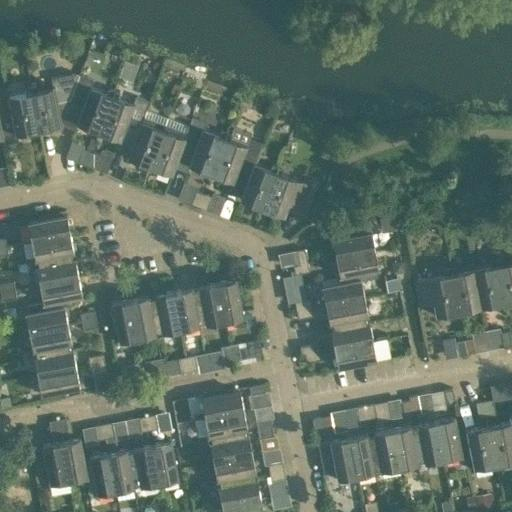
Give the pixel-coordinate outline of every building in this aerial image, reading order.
[(74,129),(76,123),(83,104),(69,99),(78,74),(73,72),(50,76),(52,85),(36,88),(35,84),(29,85),(38,129),(61,124),(74,129)] [(78,74),(69,99),(83,104),(76,123),(97,131),(113,89),(107,87),(105,92),(90,86),(93,79),(78,74)] [(16,133),(38,129),(29,85),(23,86),(24,91),(8,95),(12,114),(0,116),(0,130),(1,136),(2,143),(17,140),(16,133)] [(0,116),(12,114),(8,95),(7,87),(0,88),(0,136),(1,136),(0,130),(0,116)] [(119,91),(113,89),(97,131),(118,138),(125,120),(139,125),(145,109),(149,100),(135,95),(132,102),(117,96),(119,91)] [(126,157),(149,165),(164,124),(166,117),(145,109),(139,125),(125,120),(118,138),(116,145),(129,150),(126,157)] [(188,125),(183,136),(182,141),(195,146),(189,165),(210,172),(225,131),(219,129),(218,133),(202,128),(205,121),(191,116),(188,125)] [(166,117),(164,124),(149,165),(171,173),(173,167),(186,171),(189,165),(195,146),(182,141),(183,136),(188,125),(166,117)] [(226,131),(225,131),(210,172),(231,180),(238,162),(252,167),(254,162),(261,142),(249,137),(250,133),(228,125),(226,131)] [(77,161),(85,164),(90,150),(82,147),(77,161)] [(98,154),(90,150),(85,164),(93,167),(98,154)] [(238,162),(231,180),(228,187),(241,192),(239,199),(261,207),(276,166),(271,163),(269,168),(254,162),(252,167),(238,162)] [(282,168),(276,166),(261,207),(283,215),(288,203),(301,208),(310,183),(281,172),(282,168)] [(176,194),(186,199),(193,185),(184,180),(176,194)] [(197,206),(203,192),(195,189),(190,203),(197,206)] [(211,195),(203,192),(197,206),(206,209),(211,195)] [(31,240),(69,233),(66,214),(27,221),(31,240)] [(332,238),(335,257),(374,249),(370,230),(332,238)] [(73,251),(69,233),(31,240),(34,259),(37,258),(37,257),(53,254),(55,262),(71,259),(71,258),(70,252),(73,251)] [(298,264),(307,262),(305,248),(295,249),(298,264)] [(360,280),(360,279),(377,276),(375,268),(377,268),(374,249),(335,257),(339,275),(342,275),(341,274),(358,271),(360,280)] [(35,265),(39,284),(77,276),(74,257),(71,258),(71,259),(55,262),(53,254),(37,257),(37,258),(38,264),(35,265)] [(511,259),(501,262),(500,257),(494,258),(503,301),(511,299),(511,259)] [(480,306),(503,301),(494,258),(488,259),(489,264),(472,267),(480,306)] [(391,272),(402,270),(400,259),(389,261),(391,272)] [(309,270),(307,262),(298,264),(292,265),(294,273),(309,270)] [(458,310),(480,306),(472,267),(456,270),(455,266),(449,267),(458,310)] [(435,315),(458,310),(449,267),(443,268),(444,273),(413,279),(418,305),(432,302),(435,315)] [(363,296),(360,279),(360,280),(358,271),(341,274),(342,275),(343,281),(321,285),(325,304),(363,296)] [(81,295),(77,276),(39,284),(42,301),(43,300),(45,309),(61,306),(61,305),(59,299),(81,295)] [(216,281),(224,320),(242,316),(235,278),(216,281)] [(13,280),(0,282),(0,291),(15,288),(13,280)] [(205,323),(224,320),(216,281),(197,285),(198,288),(199,287),(202,304),(194,306),(197,322),(198,322),(205,321),(205,323)] [(199,325),(198,322),(197,322),(194,306),(202,304),(199,287),(198,288),(192,289),(191,286),(172,290),(180,328),(199,325)] [(16,297),(15,288),(0,291),(0,292),(1,300),(16,297)] [(154,293),(154,296),(155,296),(159,312),(150,314),(154,331),(155,330),(161,329),(162,332),(180,328),(172,290),(154,293)] [(148,295),(129,298),(137,337),(155,333),(155,330),(154,331),(150,314),(159,312),(155,296),(154,296),(148,297),(148,295)] [(328,322),(331,322),(331,321),(347,318),(349,326),(366,323),(366,322),(364,315),(367,315),(363,296),(325,304),(328,322)] [(118,340),(137,337),(129,298),(110,302),(118,340)] [(296,309),(311,307),(309,298),(294,301),(296,309)] [(25,312),(29,331),(67,323),(63,305),(61,305),(61,306),(45,309),(43,300),(42,301),(26,304),(27,312),(25,312)] [(311,307),(296,309),(297,318),(312,315),(311,307)] [(79,312),(81,321),(95,318),(94,309),(79,312)] [(82,329),(97,326),(95,318),(81,321),(82,329)] [(368,321),(366,322),(366,323),(349,326),(347,318),(331,321),(331,322),(332,328),(330,329),(333,347),(372,340),(368,321)] [(71,342),(67,323),(29,331),(32,349),(35,349),(35,348),(51,345),(53,353),(69,350),(69,349),(68,343),(71,342)] [(499,332),(502,346),(511,345),(509,330),(499,332)] [(463,339),(466,353),(475,352),(472,337),(463,339)] [(455,340),(458,355),(466,353),(463,339),(455,340)] [(375,359),(372,340),(333,347),(337,366),(375,359)] [(228,344),(231,358),(240,357),(237,342),(228,344)] [(315,351),(314,342),(299,345),(301,354),(304,354),(304,353),(315,351)] [(231,358),(228,344),(220,345),(223,360),(231,358)] [(37,374),(75,367),(72,348),(69,349),(69,350),(53,353),(51,345),(35,348),(35,349),(36,355),(33,356),(37,374)] [(319,350),(315,351),(304,353),(304,354),(306,362),(320,358),(319,350)] [(104,362),(102,353),(87,356),(89,364),(104,362)] [(194,354),(186,356),(188,370),(197,369),(194,354)] [(180,372),(188,370),(186,356),(177,357),(180,372)] [(141,361),(144,375),(153,373),(150,359),(141,361)] [(136,377),(144,375),(141,361),(133,362),(136,377)] [(104,362),(89,364),(91,373),(105,370),(104,362)] [(75,367),(37,374),(40,393),(79,386),(75,367)] [(250,394),(265,391),(263,382),(248,385),(250,394)] [(454,402),(452,391),(452,387),(443,389),(446,403),(454,402)] [(201,398),(204,416),(243,409),(239,390),(201,398)] [(419,408),(416,394),(408,395),(408,399),(410,410),(411,410),(419,408)] [(8,396),(0,397),(0,404),(0,408),(10,406),(8,396)] [(483,400),(486,415),(495,413),(492,398),(483,400)] [(408,399),(400,401),(403,415),(412,414),(411,410),(410,410),(408,399)] [(486,415),(483,400),(475,402),(478,416),(486,415)] [(376,417),(373,402),(364,404),(367,419),(376,417)] [(367,419),(364,404),(356,405),(359,420),(367,419)] [(246,427),(243,409),(204,416),(208,435),(211,434),(210,433),(227,430),(229,438),(245,435),(245,434),(244,428),(246,427)] [(146,414),(149,429),(157,427),(155,413),(146,414)] [(146,414),(138,416),(140,431),(149,429),(146,414)] [(330,414),(322,416),(311,418),(314,433),(333,429),(330,414)] [(435,419),(442,458),(461,454),(453,415),(435,419)] [(56,418),(59,433),(68,432),(65,417),(56,418)] [(257,429),(272,426),(270,417),(255,420),(257,429)] [(51,435),(59,433),(56,418),(49,420),(48,420),(51,435)] [(424,461),(442,458),(435,419),(416,423),(417,425),(418,425),(421,442),(413,443),(416,460),(417,460),(423,458),(424,461)] [(511,428),(510,420),(488,424),(496,467),(503,466),(502,462),(511,459),(511,428)] [(102,423),(105,438),(108,451),(115,490),(133,486),(133,483),(132,484),(129,467),(137,465),(134,449),(133,449),(127,450),(126,448),(116,449),(114,436),(111,421),(102,423)] [(97,439),(105,438),(102,423),(94,425),(97,439)] [(417,462),(417,460),(416,460),(413,443),(421,442),(418,425),(417,425),(410,426),(410,424),(391,427),(399,466),(417,462)] [(490,469),(496,467),(488,424),(465,429),(472,467),(489,464),(490,469)] [(273,434),(272,426),(257,429),(258,437),(273,434)] [(380,470),(399,466),(391,427),(373,431),(373,434),(374,433),(377,450),(369,452),(372,468),(373,468),(380,467),(380,470)] [(209,441),(213,460),(251,452),(248,434),(245,434),(245,435),(229,438),(227,430),(210,433),(211,434),(212,441),(209,441)] [(374,471),(373,468),(372,468),(369,452),(377,450),(374,433),(373,434),(367,435),(366,432),(348,436),(355,474),(374,471)] [(336,478),(355,474),(348,436),(317,442),(323,471),(335,469),(336,478)] [(79,437),(60,440),(68,479),(85,475),(84,475),(93,473),(90,457),(89,457),(83,458),(79,437)] [(49,482),(68,479),(60,440),(42,444),(49,482)] [(170,440),(151,443),(158,482),(177,478),(170,440)] [(140,485),(158,482),(151,443),(133,446),(133,449),(134,449),(137,465),(129,467),(132,484),(133,483),(139,482),(140,485)] [(96,493),(115,490),(108,451),(89,454),(89,457),(90,457),(93,473),(84,475),(85,475),(88,492),(96,491),(96,493)] [(255,471),(251,452),(213,460),(216,479),(219,478),(219,477),(235,474),(237,482),(253,479),(253,478),(252,472),(255,471)] [(283,469),(282,461),(267,463),(269,472),(283,469)] [(283,469),(269,472),(270,480),(285,477),(283,469)] [(218,485),(221,504),(260,496),(256,477),(253,478),(253,479),(237,482),(235,474),(219,477),(219,478),(220,484),(218,485)] [(489,491),(475,494),(477,506),(492,503),(489,491)] [(474,495),(465,496),(467,508),(476,507),(474,495)] [(262,511),(260,496),(221,504),(222,511),(262,511)] [(398,508),(397,500),(386,502),(388,510),(398,508)] [(450,500),(441,501),(442,511),(443,511),(452,511),(450,500)]
